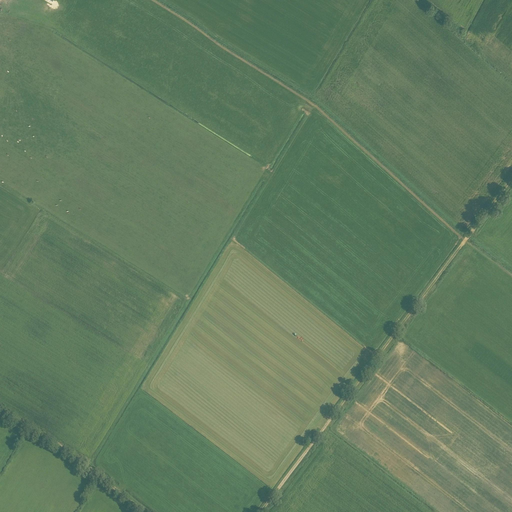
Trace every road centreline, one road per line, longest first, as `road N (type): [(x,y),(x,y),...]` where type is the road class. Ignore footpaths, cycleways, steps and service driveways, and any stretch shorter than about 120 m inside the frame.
road 1 (track): [(262,511),(511,179)]
road 2 (track): [(0,409),(145,511)]
